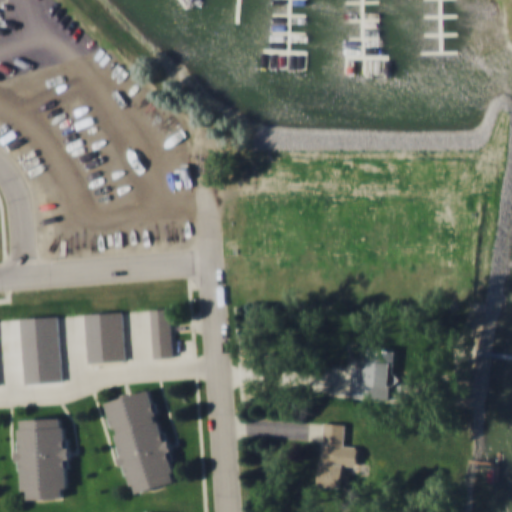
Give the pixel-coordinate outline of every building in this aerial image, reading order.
[(172,308),(175,357),(156,358),(152,309),(172,308)] [(124,311),(126,360),(89,362),(87,313),(124,311)] [(58,316),(62,381),(26,383),(22,318),(58,316)] [(351,398),(395,398),(396,348),(367,347),(367,365),(352,364),(351,398)] [(129,493),(178,480),(154,387),(105,399),(129,493)] [(24,419),(64,417),(64,426),(67,425),(68,448),(72,448),(72,458),(68,458),(69,488),(64,488),(64,497),(31,498),(30,490),(24,490),(23,460),(19,460),(19,450),(22,450),(21,429),(24,428),(24,419)] [(347,422),(322,421),(320,485),(348,486),(348,465),(357,465),(358,445),(346,444),(347,422)]
